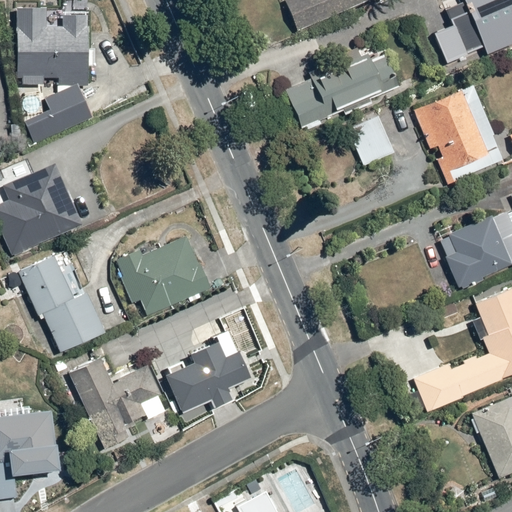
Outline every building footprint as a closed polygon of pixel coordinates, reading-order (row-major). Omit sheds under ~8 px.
[(321,0),(329,21),(379,1),(378,0),(321,0)] [(511,0),(448,0),(454,13),(430,23),(445,61),(503,38),(507,48),(511,46),(511,0)] [(50,5),(18,5),(19,78),(23,78),(23,84),(46,84),(45,77),(61,77),(61,82),(92,82),(92,66),(95,66),(95,45),(92,45),(92,12),(64,12),(64,23),(50,23),(50,5)] [(361,57),(287,90),(305,131),(325,123),(324,120),(345,111),(346,114),(372,102),(372,100),(402,87),(383,43),(360,53),(361,57)] [(476,83),(415,107),(432,148),(442,145),(445,154),(438,156),(450,185),(508,161),(476,83)] [(53,109),(26,121),(37,145),(94,120),(79,84),(48,98),(53,109)] [(380,110),(348,124),(366,167),(398,153),(380,110)] [(12,199),(0,204),(0,221),(15,255),(85,223),(57,162),(6,186),(12,199)] [(511,211),(511,210),(443,237),(463,287),(511,267),(511,211)] [(151,243),(118,259),(126,273),(122,275),(135,301),(140,299),(151,322),(216,289),(189,234),(155,250),(151,243)] [(65,253),(21,273),(42,319),(45,317),(61,352),(108,331),(106,325),(111,322),(99,297),(93,300),(88,290),(77,295),(68,274),(73,272),(65,253)] [(450,360),(415,374),(429,408),(511,374),(511,286),(476,301),(482,316),(474,319),(488,353),(480,357),(478,353),(468,357),(469,361),(453,367),(450,360)] [(189,364),(169,375),(188,411),(213,398),(220,411),(238,402),(230,388),(254,375),(241,350),(230,356),(222,340),(186,359),(189,364)] [(101,353),(68,369),(107,448),(139,432),(134,422),(150,415),(145,403),(163,394),(149,365),(114,382),(101,353)] [(511,394),(475,410),(502,476),(511,472),(511,394)] [(37,397),(0,402),(0,502),(20,500),(18,474),(62,468),(54,408),(39,410),(37,397)] [(237,488),(214,501),(219,511),(285,511),(270,485),(241,496),(237,488)]
